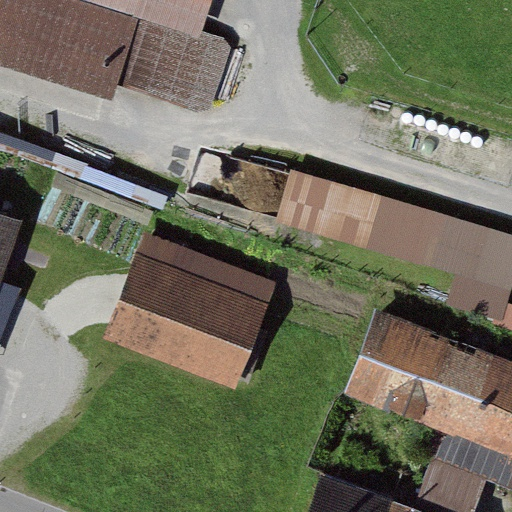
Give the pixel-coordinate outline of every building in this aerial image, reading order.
[(0,0),(0,59),(179,115),(215,0),(0,0)] [(511,320),(511,315),(511,222),(293,180),(283,231),(460,266),(452,308),(511,320)] [(0,301),(33,203),(0,192),(0,301)] [(103,336),(239,387),(270,302),(134,252),(103,336)] [(339,387),(511,452),(511,355),(372,302),(339,387)] [(308,511),(438,511),(324,469),(308,511)]
